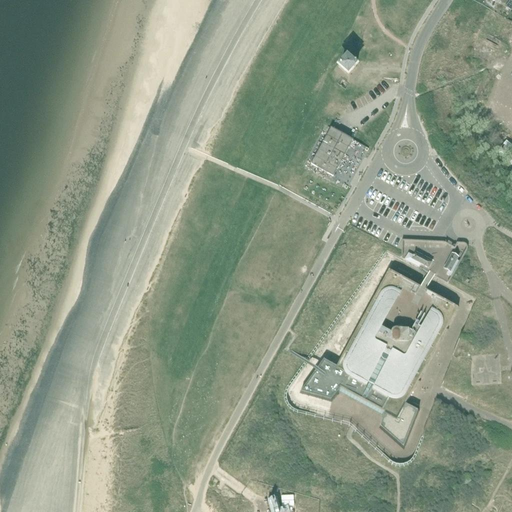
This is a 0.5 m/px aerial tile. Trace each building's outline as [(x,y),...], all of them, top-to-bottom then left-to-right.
[(352,72),(356,68),(347,60),(340,69),(348,77),(352,72)] [(353,141),(331,129),(330,129),(311,165),(333,177),(353,141)] [(415,255),(414,257),(408,254),(405,261),(419,269),(421,265),(428,269),(432,263),(415,255)] [(455,261),(456,259),(450,256),(442,270),(446,272),(445,276),(449,278),(457,263),(455,261)] [(312,376),(299,394),(331,403),(332,402),(339,393),(354,401),(382,417),(379,428),(404,450),(409,438),(419,411),(406,404),(407,403),(458,308),(459,307),(427,290),(424,288),(421,287),(389,270),(368,308),(341,359),(337,367),(331,364),(327,361),(326,361),(324,359),(312,376)]
